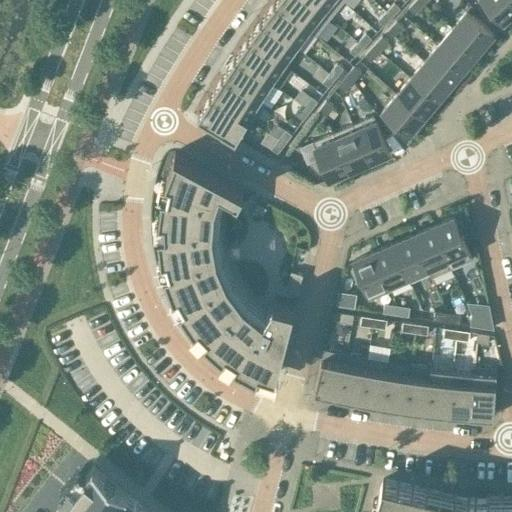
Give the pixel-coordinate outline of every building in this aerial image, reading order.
[(275,0),(274,0),(274,1),(316,34),(330,17),(308,0),(275,0)] [(308,0),(330,17),(343,0),(342,0),(308,0)] [(421,0),(414,0),(409,6),(416,13),(424,3),(421,0)] [(511,0),(484,0),(503,21),(511,12),(511,0)] [(261,18),(260,19),(296,46),(308,29),(316,35),(316,34),(274,1),(267,10),(265,13),(262,18),(261,18)] [(400,6),(394,1),(386,9),(392,15),(400,6)] [(392,15),(386,9),(378,18),(384,23),(392,15)] [(467,9),(452,26),(479,49),(494,32),(467,9)] [(248,36),(247,37),(283,63),(296,46),(260,19),(254,28),(252,31),(252,32),(248,37),(248,36)] [(397,19),(388,28),(395,35),(402,27),(403,25),(397,19)] [(452,26),(438,43),(465,66),(479,49),(452,26)] [(366,31),(358,40),(363,45),(372,37),(366,31)] [(382,35),(373,44),(380,50),(389,41),(382,35)] [(235,55),(234,56),(271,81),(283,63),(247,37),(241,47),(239,50),(235,55)] [(358,40),(349,49),(355,54),(363,45),(358,40)] [(438,43),(424,59),(451,82),(465,66),(438,43)] [(373,44),(364,53),(371,60),(380,50),(373,44)] [(222,74),(222,75),(263,102),(263,101),(259,99),(271,81),(234,56),(228,66),(226,69),(224,73),(223,74),(222,74)] [(424,59),(410,76),(437,99),(451,82),(424,59)] [(337,61),(330,71),(336,76),(343,66),(337,61)] [(354,64),(346,74),(353,80),(361,70),(354,64)] [(330,71),(322,80),(329,85),(336,76),(330,71)] [(341,80),(337,84),(345,90),(353,80),(346,74),(341,80)] [(210,93),(210,94),(251,120),(263,102),(222,75),(214,88),(212,92),(211,93),(210,93)] [(410,76),(396,93),(423,115),(437,99),(410,76)] [(396,93),(382,110),(409,132),(423,115),(396,93)] [(202,107),(198,115),(222,129),(221,129),(240,140),(251,120),(210,94),(202,107)] [(311,94),(304,104),(310,109),(317,99),(311,94)] [(326,115),(333,105),(326,99),(318,109),(326,115)] [(303,118),(310,109),(304,104),(297,113),(303,118)] [(373,113),(353,122),(369,160),(390,151),(373,113)] [(334,130),(333,131),(349,169),(369,160),(353,122),(352,123),(334,130)] [(285,128),(278,137),(285,142),(292,133),(285,128)] [(320,157),(310,162),(322,173),(326,171),(329,178),(349,169),(333,131),(312,140),(320,157)] [(278,137),(271,147),(277,152),(285,142),(278,137)] [(159,215),(158,215),(158,216),(166,216),(166,229),(158,229),(158,230),(159,230),(162,254),(161,254),(161,255),(168,253),(172,266),(165,268),(165,269),(166,269),(174,291),(173,292),(174,293),(180,289),(186,300),(180,304),(180,305),(181,305),(194,325),(195,326),(200,321),(209,331),(203,336),(204,337),(205,336),(222,352),(222,353),(223,354),(227,347),(238,354),(236,358),(234,361),(235,362),(235,361),(256,372),(256,373),(257,373),(259,367),(276,372),(277,368),(288,326),(294,304),(274,299),(273,300),(264,315),(244,299),(228,278),(218,254),(213,228),(213,227),(215,202),(220,187),(225,190),(233,195),(234,195),(233,195),(234,195),(238,197),(243,188),(242,187),(238,185),(188,157),(175,150),(175,152),(173,157),(166,176),(165,176),(165,177),(172,179),(169,192),(162,190),(161,191),(162,191),(159,215)] [(294,161),(288,158),(283,155),(278,163),(284,166),(289,169),(294,161)] [(454,216),(433,225),(451,267),(472,258),(462,235),(467,233),(462,220),(457,222),(454,216)] [(415,233),(414,233),(432,276),(451,267),(433,225),(415,233)] [(414,233),(394,242),(411,280),(430,272),(431,276),(432,276),(414,233)] [(394,242),(374,250),(391,289),(392,289),(410,281),(411,280),(394,242)] [(356,266),(351,268),(357,281),(362,279),(370,298),(391,289),(374,250),(373,251),(353,259),(356,266)] [(297,291),(303,273),(291,269),(286,288),(297,291)] [(397,303),(384,302),(383,311),(395,313),(397,303)] [(397,303),(395,313),(396,313),(408,315),(409,306),(409,305),(397,303)] [(447,311),(434,309),(433,318),(446,320),(447,311)] [(353,321),(354,313),(340,311),(339,319),(353,321)] [(447,311),(446,320),(458,322),(460,313),(447,311)] [(373,326),(374,316),(362,314),(360,324),(373,326)] [(483,326),(484,316),(471,314),(470,324),(483,326)] [(386,328),(387,318),(374,316),(373,326),(386,328)] [(414,331),(415,322),(402,320),(401,329),(414,331)] [(427,333),(428,324),(415,322),(414,331),(427,333)] [(458,337),(460,329),(449,327),(448,336),(458,337)] [(469,339),(470,330),(460,329),(458,337),(469,339)] [(488,342),(489,333),(477,331),(476,340),(488,342)] [(336,393),(345,351),(324,347),(314,389),(336,393)] [(359,398),(366,355),(345,351),(336,393),(359,398)] [(380,402),(388,359),(366,355),(359,398),(380,402)] [(404,405),(409,363),(388,359),(380,402),(399,405),(404,405)] [(426,408),(430,365),(409,363),(404,405),(426,408)] [(494,414),(497,366),(474,364),(474,369),(469,412),(494,414)] [(448,410),(452,367),(430,365),(426,408),(448,410)] [(469,412),(474,369),(452,367),(448,410),(469,412)] [(154,511),(93,463),(92,465),(54,511),(154,511)] [(511,511),(511,498),(469,498),(382,478),(372,511),(511,511)]
